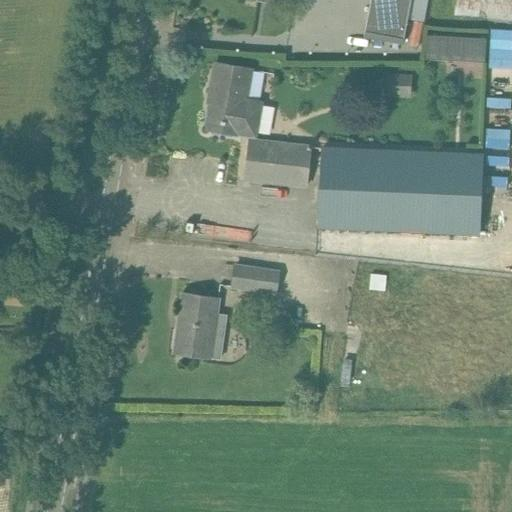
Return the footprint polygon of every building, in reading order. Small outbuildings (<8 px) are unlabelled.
[(370,0),(364,37),(403,44),(408,19),(411,0),(370,0)] [(511,21),(511,0),(456,0),(453,16),(511,21)] [(427,36),(426,60),(484,63),(485,39),(427,36)] [(511,46),(489,46),(488,105),(511,105),(511,46)] [(251,70),(215,63),(209,96),(213,96),(207,130),(237,135),(238,134),(257,138),(263,102),(246,99),(251,70)] [(410,99),(412,75),(387,74),(386,98),(410,99)] [(485,128),(484,157),(508,158),(509,129),(485,128)] [(306,187),(311,147),(249,140),(245,180),(306,187)] [(482,155),(323,146),(319,226),(478,235),(482,155)] [(277,273),(234,266),(231,288),(274,294),(277,273)] [(174,352),(174,353),(194,356),(209,358),(221,359),(225,329),(213,327),(215,314),(217,299),(202,296),(182,294),(177,329),(181,330),(178,352),(174,352)]
